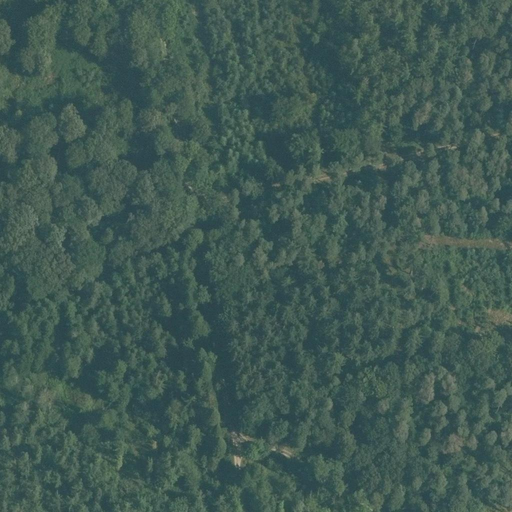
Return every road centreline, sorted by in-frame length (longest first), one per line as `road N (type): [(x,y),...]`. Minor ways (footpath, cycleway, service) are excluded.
road 1 (track): [(156,0),(244,511)]
road 2 (track): [(511,139),(194,216)]
road 3 (track): [(200,245),(162,246),(0,321)]
road 4 (track): [(235,445),(270,448),(369,511)]
